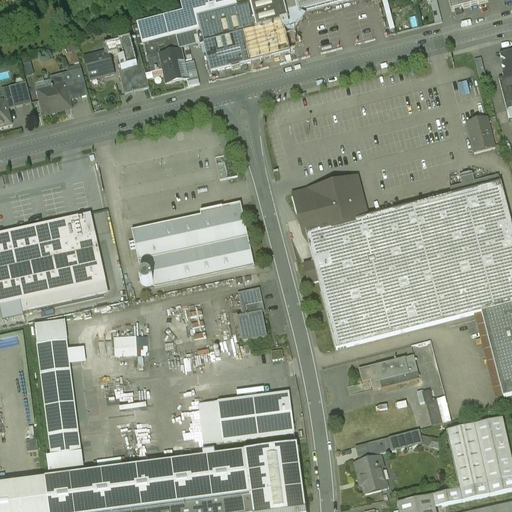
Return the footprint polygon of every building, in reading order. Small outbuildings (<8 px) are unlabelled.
[(180,0),(184,14),(133,28),(138,47),(145,45),(176,37),(200,31),(197,21),(237,10),(242,29),(255,25),(257,31),(282,25),(284,30),(290,29),(294,31),(303,18),(299,15),(298,12),(343,0),(180,0)] [(449,0),(452,11),(487,2),(486,0),(449,0)] [(237,10),(197,21),(200,31),(201,37),(198,38),(201,48),(204,47),(211,74),(230,69),(232,72),(240,70),(241,66),(290,54),(284,30),(282,25),(257,31),(255,25),(242,29),(237,10)] [(176,37),(145,45),(149,62),(161,59),(160,57),(179,52),(176,37)] [(136,40),(113,45),(106,47),(108,54),(109,57),(118,55),(118,53),(122,52),(124,60),(119,62),(121,72),(143,67),(136,40)] [(511,51),(500,55),(501,58),(505,61),(502,67),(505,69),(502,74),(503,79),(511,76),(511,51)] [(179,52),(160,57),(161,59),(149,62),(151,73),(155,72),(156,73),(158,73),(157,72),(164,70),(167,83),(180,80),(176,63),(182,62),(180,52),(179,52)] [(108,54),(85,60),(91,83),(114,76),(108,54)] [(481,59),(475,61),(479,79),(485,77),(481,59)] [(121,72),(119,73),(125,96),(149,90),(143,67),(121,72)] [(82,72),(62,77),(69,103),(70,103),(89,98),(82,72)] [(511,76),(503,79),(499,80),(507,112),(511,110),(511,76)] [(62,77),(51,80),(53,89),(52,89),(52,90),(39,94),(46,117),(72,111),(70,103),(69,103),(62,77)] [(26,85),(10,89),(15,110),(32,106),(26,85)] [(15,110),(10,89),(3,91),(6,103),(8,111),(15,110)] [(6,103),(0,104),(0,129),(12,126),(8,111),(6,103)] [(487,122),(468,127),(475,153),(493,149),(487,122)] [(229,163),(218,166),(221,182),(243,177),(236,151),(226,154),(229,163)] [(367,219),(306,234),(314,264),(303,267),(308,285),(318,283),(336,351),(482,313),(503,398),(511,395),(511,226),(501,183),(367,219)] [(202,218),(133,233),(135,242),(139,265),(142,276),(143,275),(145,275),(146,275),(147,275),(148,276),(149,277),(150,278),(152,278),(155,290),(253,267),(240,206),(226,209),(211,212),(201,214),(202,218)] [(304,227),(306,234),(367,219),(365,211),(304,227)] [(90,217),(0,235),(0,325),(25,320),(25,316),(108,295),(90,217)] [(139,265),(135,242),(129,243),(134,266),(139,265)] [(146,275),(145,275),(143,275),(142,276),(141,277),(140,278),(139,279),(139,281),(139,282),(140,283),(140,284),(141,285),(142,286),(143,287),(145,287),(147,287),(148,286),(149,286),(149,285),(151,286),(152,285),(150,284),(151,282),(151,281),(151,279),(150,278),(149,277),(148,276),(147,275),(146,275)] [(260,290),(238,295),(243,317),(237,318),(243,342),(267,337),(261,308),(264,308),(260,290)] [(66,343),(37,346),(41,376),(69,373),(66,343)] [(131,347),(123,348),(123,357),(131,357),(131,347)] [(412,357),(358,370),(361,383),(369,381),(372,392),(419,380),(412,357)] [(69,373),(41,376),(48,437),(76,434),(69,373)] [(428,391),(421,393),(431,428),(444,424),(438,401),(431,402),(428,391)] [(221,424),(211,425),(214,445),(294,435),(289,394),(218,403),(221,424)] [(511,464),(502,419),(446,432),(459,490),(432,496),(435,509),(511,491),(511,464)] [(419,431),(384,440),(387,453),(422,444),(419,431)] [(76,434),(48,437),(50,457),(79,453),(76,434)] [(36,440),(24,441),(25,452),(37,452),(36,440)] [(384,440),(366,444),(369,457),(387,453),(384,440)] [(0,511),(305,511),(297,445),(215,455),(215,450),(202,452),(202,458),(79,473),(78,469),(44,473),(45,479),(0,484),(0,511)] [(380,459),(354,465),(356,479),(361,478),(364,495),(381,492),(379,482),(385,481),(380,459)] [(435,511),(435,509),(432,496),(395,504),(397,511),(435,511)] [(511,511),(511,503),(471,511),(511,511)]
